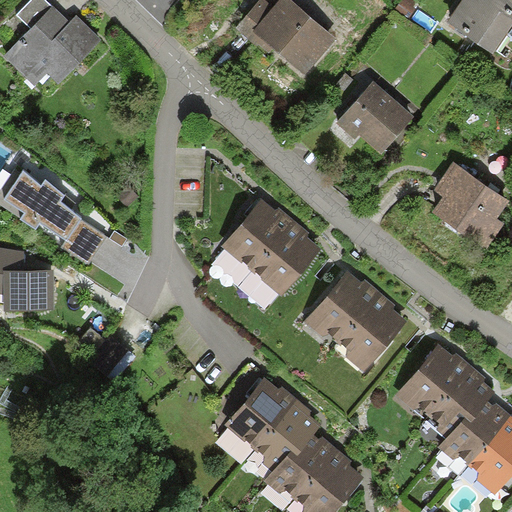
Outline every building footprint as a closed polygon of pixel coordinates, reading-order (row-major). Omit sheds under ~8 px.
[(68,23),(44,0),(27,0),(10,18),(25,32),(0,57),(0,60),(32,91),(44,78),(55,89),(101,42),(74,16),(68,23)] [(339,44),(290,0),(278,0),(271,8),(261,0),(244,20),(252,27),(246,33),(302,84),(339,44)] [(511,15),(490,1),(488,0),(461,0),(446,23),(494,56),(511,29),(511,15)] [(511,0),(491,0),(490,1),(511,15),(511,0)] [(413,118),(369,83),(336,123),(380,158),(413,118)] [(508,201),(453,162),(433,189),(440,194),(426,213),(484,254),(505,225),(495,218),(508,201)] [(88,260),(107,234),(78,215),(64,205),(60,202),(65,193),(46,180),(42,185),(24,173),(7,197),(28,212),(24,218),(35,226),(40,219),(68,239),(65,244),(88,260)] [(273,212),(259,200),(217,251),(279,302),(319,253),(308,244),(312,239),(275,209),(273,212)] [(115,232),(111,239),(123,246),(127,239),(115,232)] [(54,273),(22,274),(25,252),(0,248),(0,296),(5,297),(5,313),(54,312),(54,273)] [(410,319),(346,268),(301,325),(364,376),(410,319)] [(103,341),(90,328),(75,344),(90,358),(93,356),(96,358),(89,365),(103,379),(128,352),(109,334),(103,341)] [(495,398),(437,345),(391,394),(443,442),(465,418),(471,424),(490,403),(495,398)] [(320,429),(261,378),(218,426),(272,473),(290,452),(295,457),(316,433),(320,429)] [(465,418),(443,442),(436,449),(491,500),(511,477),(511,423),(490,403),(471,424),(465,418)] [(290,452),(272,473),(262,483),(294,511),(334,511),(366,477),(316,433),(295,457),(290,452)]
